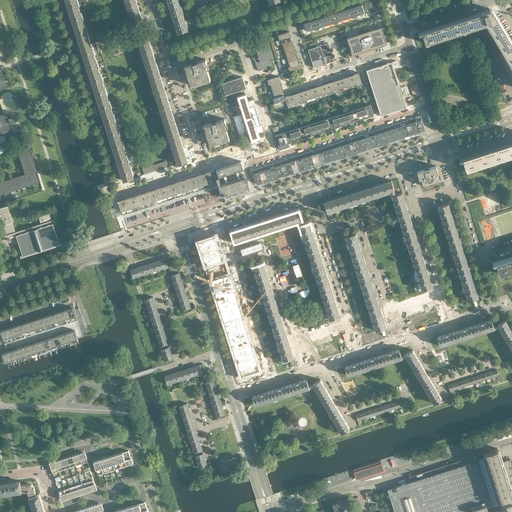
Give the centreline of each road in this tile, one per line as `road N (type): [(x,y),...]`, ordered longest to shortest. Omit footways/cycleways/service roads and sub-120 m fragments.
road 1 (residential): [(251,161),(429,106)]
road 2 (residential): [(443,293),(387,310),(361,227),(321,233)]
road 3 (residential): [(348,317),(296,335),(271,254),(233,261)]
road 4 (residential): [(121,191),(70,43)]
road 5 (tertiary): [(0,283),(145,236)]
road 6 (residential): [(271,381),(233,261)]
road 7 (residential): [(233,261),(225,226),(310,197)]
